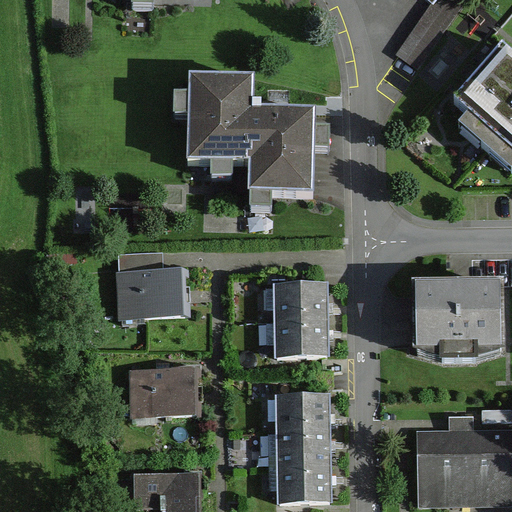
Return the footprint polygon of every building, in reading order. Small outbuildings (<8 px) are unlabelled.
[(437,0),(396,51),(417,68),(468,4),(463,0),(437,0)] [(449,108),(464,121),(454,132),(506,178),(511,171),(511,66),(498,54),(449,108)] [(308,119),(245,118),(246,86),(181,85),(180,170),(241,172),(241,205),(307,206),(308,119)] [(193,315),(190,269),(118,272),(120,318),(193,315)] [(324,289),(271,290),(272,326),(325,324),(324,289)] [(472,374),(472,363),(497,363),(497,293),(410,293),(410,363),(432,363),(432,374),(472,374)] [(325,324),(272,326),(273,360),(326,359),(325,324)] [(201,416),(200,369),(131,371),(132,418),(201,416)] [(327,396),(282,397),(283,430),(328,429),(327,396)] [(447,422),(447,433),(415,434),(416,511),(511,510),(511,509),(511,433),(472,433),(472,422),(447,422)] [(328,429),(283,430),(283,464),(338,463),(338,442),(328,442),(328,429)] [(283,464),(284,505),(340,504),(338,463),(283,464)] [(206,511),(205,474),(138,477),(140,511),(164,510),(164,511),(206,511)]
